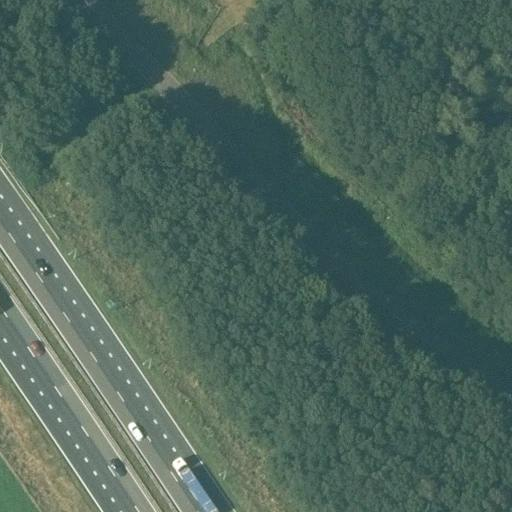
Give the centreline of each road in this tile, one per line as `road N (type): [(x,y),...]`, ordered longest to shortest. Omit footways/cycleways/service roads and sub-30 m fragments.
road 1 (motorway): [(188,500),(0,222)]
road 2 (motorway): [(0,308),(137,511)]
